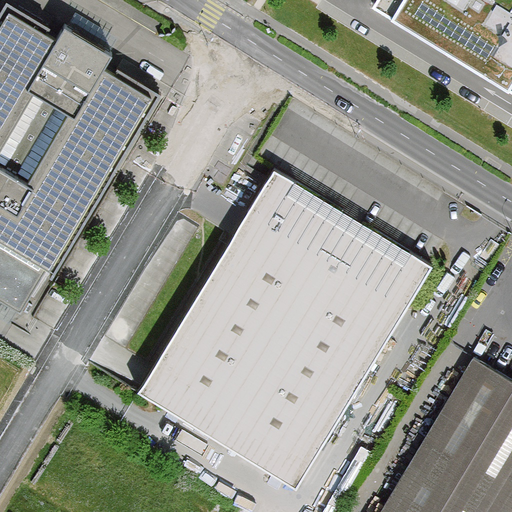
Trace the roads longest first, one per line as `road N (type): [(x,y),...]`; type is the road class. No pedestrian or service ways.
road 1 (unclassified): [(0,473),(254,43)]
road 2 (secondary): [(254,43),(511,201)]
